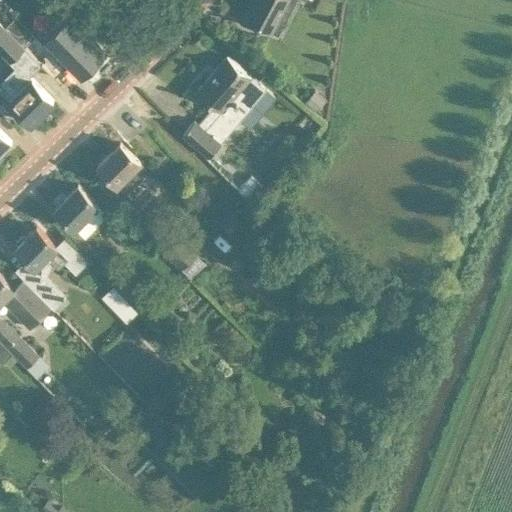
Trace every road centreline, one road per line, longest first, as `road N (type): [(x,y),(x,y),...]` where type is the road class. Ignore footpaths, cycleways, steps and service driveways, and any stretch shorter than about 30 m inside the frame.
road 1 (track): [(425,362),(122,83)]
road 2 (track): [(361,511),(511,131)]
road 3 (tertiary): [(0,203),(197,0)]
